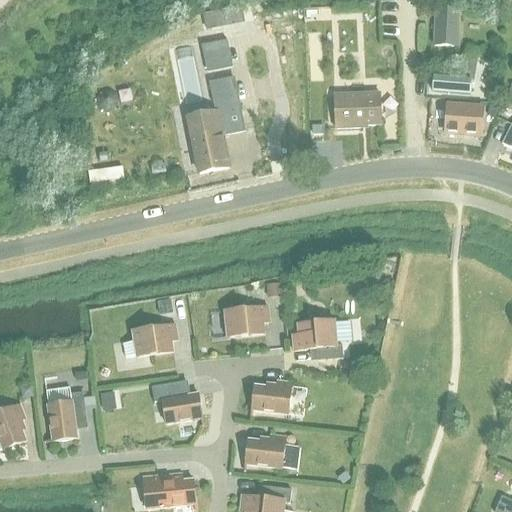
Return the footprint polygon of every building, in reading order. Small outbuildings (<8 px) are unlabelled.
[(215,13),(203,15),(207,31),(218,28),(215,13)] [(434,13),(432,47),(456,48),(457,14),(434,13)] [(225,42),(202,47),(207,73),(231,69),(225,42)] [(464,56),(463,68),(473,69),(474,57),(464,56)] [(433,78),(431,94),(470,97),(471,81),(470,81),(433,78)] [(216,114),(187,119),(191,139),(199,176),(228,170),(222,137),(243,133),(233,80),(210,85),(216,114)] [(101,92),(96,99),(97,107),(104,112),(113,110),(118,103),(116,95),(109,90),(101,92)] [(359,128),(380,127),(379,95),(334,97),(335,131),(360,130),(359,128)] [(491,104),(488,116),(495,117),(498,106),(491,104)] [(447,107),(445,136),(480,139),(482,110),(447,107)] [(511,126),(502,146),(511,151),(511,126)] [(323,127),(312,128),(313,136),(323,136),(323,127)] [(279,284),(266,285),(267,298),(280,297),(279,284)] [(169,301),(157,303),(159,316),(171,314),(169,301)] [(269,324),(267,309),(224,314),(227,340),(264,336),(262,325),(269,324)] [(336,347),(334,323),(297,326),(298,337),(292,337),(293,353),(316,351),(317,363),(343,361),(341,347),(336,347)] [(174,327),(132,334),(133,344),(123,346),(125,359),(135,358),(136,360),(172,354),(171,343),(177,342),(174,327)] [(251,413),(287,417),(291,385),(276,383),(275,391),(254,388),(251,413)] [(180,384),(151,389),(153,405),(162,403),(165,427),(202,421),(198,396),(189,398),(187,386),(180,387),(180,384)] [(32,385),(20,387),(21,399),(34,397),(32,385)] [(46,393),(48,408),(47,408),(52,444),(76,441),(74,425),(86,423),(82,394),(70,396),(69,389),(46,393)] [(112,395),(100,397),(103,412),(114,410),(112,395)] [(0,453),(25,444),(18,423),(25,421),(19,407),(0,413),(0,453)] [(346,422),(345,429),(355,431),(355,423),(346,422)] [(245,467),(281,471),(285,439),(270,437),(269,445),(248,442),(245,467)] [(346,471),(335,479),(341,486),(352,479),(346,471)] [(195,507),(193,482),(182,483),(181,476),(142,480),(145,511),(195,507)] [(283,511),(284,505),(289,506),(291,492),(265,489),(264,500),(241,498),(239,511),(283,511)] [(511,511),(511,502),(501,498),(494,511),(511,511)]
